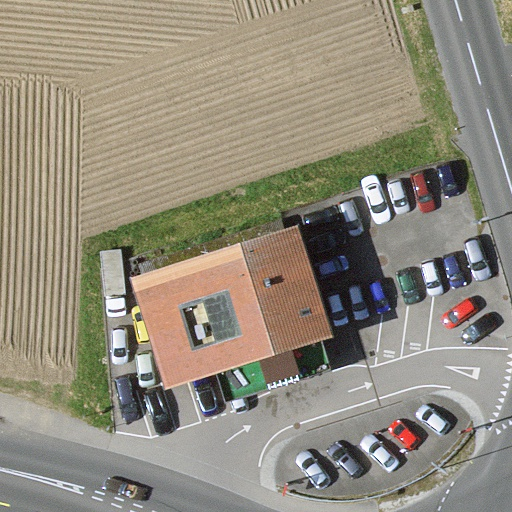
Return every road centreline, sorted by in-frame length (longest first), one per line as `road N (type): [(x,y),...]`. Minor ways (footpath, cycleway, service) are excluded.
road 1 (secondary): [(511,222),(449,0)]
road 2 (secondary): [(0,470),(148,511)]
